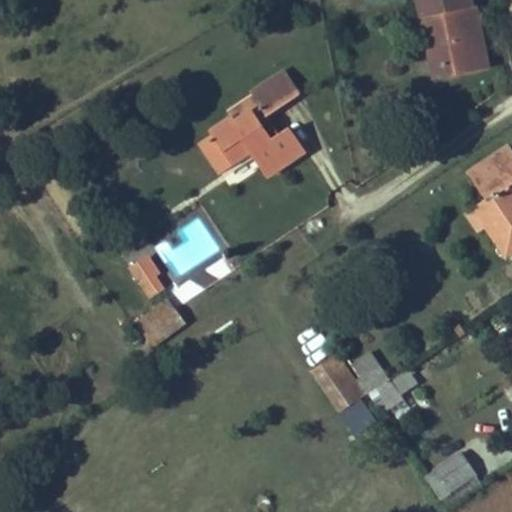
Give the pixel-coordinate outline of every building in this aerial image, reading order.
[(429,0),(420,3),(442,96),(501,83),(489,33),(484,34),(475,0),(429,0)] [(270,122),(245,141),(239,132),(219,146),(224,153),(209,164),(227,190),(260,167),(276,192),(312,168),(296,144),(285,150),(273,132),(306,109),(290,84),(259,106),(264,114),(270,122)] [(245,141),(270,122),(264,114),(239,132),(245,141)] [(511,186),(487,207),(498,221),(484,233),(511,266),(511,186)] [(169,289),(157,273),(138,287),(151,303),(169,289)] [(179,302),(169,289),(151,303),(161,316),(179,302)] [(177,353),(169,344),(157,355),(166,364),(177,353)] [(358,416),(331,374),(307,390),(333,431),(358,416)] [(384,402),(364,374),(353,383),(372,410),(384,402)] [(394,416),(384,402),(372,410),(383,424),(394,416)] [(441,511),(452,511),(475,497),(460,473),(430,494),(441,511)]
